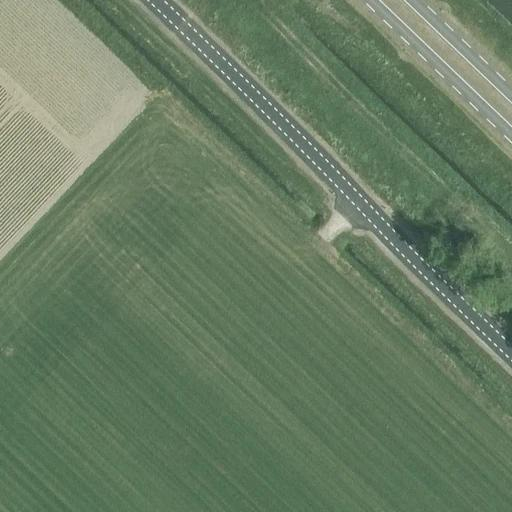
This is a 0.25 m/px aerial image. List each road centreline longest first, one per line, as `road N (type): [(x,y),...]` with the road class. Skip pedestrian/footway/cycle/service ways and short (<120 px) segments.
road 1 (unclassified): [(511,354),(153,0)]
road 2 (track): [(251,0),(511,248)]
road 3 (primary): [(369,0),(511,138)]
road 4 (primary): [(511,96),(412,0)]
